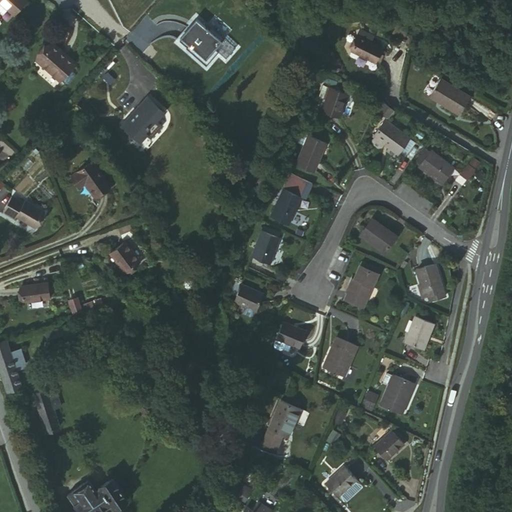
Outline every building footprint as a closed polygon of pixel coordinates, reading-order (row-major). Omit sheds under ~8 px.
[(0,0),(0,12),(2,14),(7,8),(13,13),(24,0),(0,0)] [(189,29),(191,31),(197,23),(195,22),(189,29)] [(189,29),(178,43),(188,51),(193,44),(208,57),(220,42),(197,23),(191,31),(189,29)] [(381,49),(357,39),(351,53),(375,64),(381,49)] [(77,62),(53,41),(37,60),(61,80),(64,77),(68,81),(70,81),(79,71),(78,70),(74,66),(77,62)] [(105,75),(101,80),(108,86),(112,81),(105,75)] [(468,98),(439,81),(429,97),(443,104),(441,107),(457,116),(468,98)] [(339,119),(349,96),(326,87),(321,98),(328,101),(324,111),(339,119)] [(443,104),(429,97),(428,99),(441,107),(443,104)] [(165,114),(147,99),(135,113),(138,116),(124,132),(141,146),(152,133),(155,136),(162,128),(157,124),(165,114)] [(391,110),(381,106),(377,114),(387,119),(391,110)] [(86,110),(81,116),(92,125),(97,119),(86,110)] [(410,139),(384,121),(374,136),(375,137),(373,141),(373,145),(376,147),(380,146),(382,142),(400,154),(410,139)] [(323,148),(301,138),(296,148),(302,151),(295,166),(312,173),(323,148)] [(454,173),(432,156),(421,170),(443,187),(454,173)] [(475,163),(470,169),(476,174),(481,168),(475,163)] [(108,189),(90,165),(72,178),(79,188),(84,184),(95,199),(108,189)] [(476,174),(470,169),(462,180),(467,185),(476,174)] [(305,183),(289,176),(272,216),(288,223),(305,183)] [(79,188),(72,178),(70,180),(79,191),(84,187),(93,200),(95,199),(84,184),(79,188)] [(14,193),(6,208),(17,214),(19,212),(38,222),(46,206),(29,196),(27,199),(14,193)] [(394,238),(370,219),(358,234),(382,253),(394,238)] [(278,233),(259,226),(248,253),(266,261),(278,233)] [(122,241),(107,252),(121,273),(137,262),(122,241)] [(435,263),(416,268),(422,295),(442,290),(435,263)] [(375,274),(359,266),(342,300),(359,309),(375,274)] [(260,293),(237,283),(229,302),(252,311),(260,293)] [(44,285),(18,290),(20,305),(46,302),(44,285)] [(78,295),(68,298),(72,312),(83,309),(78,295)] [(432,322),(412,313),(398,344),(416,353),(432,322)] [(180,320),(175,318),(173,317),(169,328),(175,331),(180,320)] [(304,332),(282,321),(274,337),(296,348),(304,332)] [(62,327),(43,335),(46,341),(65,334),(62,327)] [(31,330),(21,334),(28,349),(38,345),(31,330)] [(361,343),(341,334),(328,362),(347,370),(361,343)] [(5,339),(0,340),(0,372),(6,391),(20,387),(5,339)] [(409,380),(390,370),(376,400),(394,409),(409,380)] [(156,391),(144,386),(140,391),(132,388),(129,395),(131,396),(127,406),(144,413),(149,402),(152,403),(156,391)] [(53,387),(32,394),(44,432),(58,427),(54,416),(61,413),(53,387)] [(299,405),(277,395),(256,438),(271,445),(277,430),(286,434),(299,405)] [(341,423),(346,411),(339,408),(334,420),(341,423)] [(400,442),(388,428),(370,443),(381,458),(400,442)] [(351,480),(339,466),(323,481),(333,495),(351,480)] [(71,494),(65,498),(74,511),(98,511),(109,505),(111,507),(114,507),(121,502),(123,497),(120,493),(121,491),(120,490),(119,489),(117,490),(112,483),(115,481),(112,475),(108,473),(103,476),(106,480),(95,487),(97,489),(92,493),(84,481),(69,491),(71,494)] [(248,486),(239,482),(234,493),(243,496),(248,486)] [(250,506),(244,503),(238,511),(266,511),(270,507),(255,498),(250,506)]
